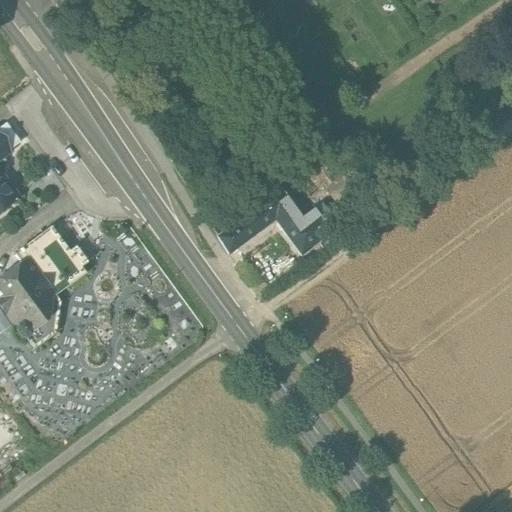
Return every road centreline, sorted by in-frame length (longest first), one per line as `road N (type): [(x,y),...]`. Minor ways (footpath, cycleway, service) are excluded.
road 1 (track): [(0,506),(511,122)]
road 2 (secondary): [(4,0),(375,511)]
